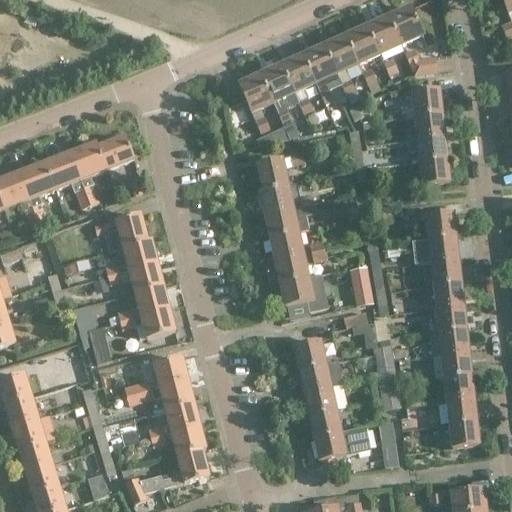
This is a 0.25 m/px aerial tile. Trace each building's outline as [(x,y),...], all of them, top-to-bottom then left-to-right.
[(511,0),(501,0),(508,16),(511,25),(511,0)] [(411,11),(390,20),(402,48),(423,38),(411,11)] [(368,30),(380,57),(402,48),(390,20),(368,30)] [(506,41),(511,39),(511,25),(502,29),(506,41)] [(347,40),(359,67),(380,57),(368,30),(347,40)] [(347,40),(325,49),(337,77),(341,86),(350,82),(346,73),(359,67),(347,40)] [(304,59),(316,86),(337,77),(325,49),(304,59)] [(414,53),(406,57),(411,68),(416,79),(435,77),(433,61),(418,63),(414,53)] [(282,69),(294,96),(316,86),(304,59),(282,69)] [(393,62),(384,66),(390,78),(399,74),(393,62)] [(282,69),(260,78),(273,106),(277,115),(286,111),(298,105),(294,96),(282,69)] [(372,72),(363,76),(368,88),(377,84),(372,72)] [(251,115),(273,106),(260,78),(239,88),(251,115)] [(350,82),(341,86),(347,97),(356,94),(350,82)] [(388,99),(382,88),(367,96),(373,107),(388,99)] [(329,91),(320,95),(325,107),(334,103),(329,91)] [(414,107),(404,108),(406,120),(415,119),(442,116),(439,92),(413,95),(414,107)] [(307,101),(298,105),(304,117),(313,113),(307,101)] [(349,114),(354,124),(362,120),(357,110),(349,114)] [(286,111),(277,115),(282,127),(291,123),(286,111)] [(442,116),(415,119),(418,142),(444,139),(442,116)] [(240,117),(229,125),(238,138),(249,131),(240,117)] [(255,125),(261,136),(270,132),(264,121),(255,125)] [(270,135),(256,142),(259,149),(275,145),(270,135)] [(349,136),(347,136),(349,148),(360,147),(358,135),(349,136)] [(343,137),(335,138),(338,153),(345,152),(343,137)] [(447,161),(444,139),(418,142),(408,143),(409,154),(419,153),(420,164),(447,161)] [(98,151),(102,160),(107,173),(135,163),(126,140),(98,151)] [(97,147),(71,157),(81,183),(84,191),(93,187),(90,179),(107,173),(102,160),(98,151),(97,147)] [(349,148),(351,161),(362,159),(360,147),(349,148)] [(71,157),(45,167),(55,193),(71,187),(74,195),(75,194),(84,191),(81,183),(71,157)] [(303,157),(258,167),(264,194),(288,189),(284,171),(293,169),(292,168),(305,166),(303,157)] [(351,161),(354,173),(364,172),(362,159),(351,161)] [(450,186),(447,161),(420,164),(423,189),(450,186)] [(45,167),(19,177),(29,203),(32,211),(41,207),(42,207),(39,199),(55,193),(45,167)] [(356,186),(366,184),(364,172),(354,173),(356,186)] [(19,177),(0,184),(0,204),(3,213),(19,207),(22,215),(23,214),(32,211),(29,203),(19,177)] [(143,196),(140,184),(131,186),(135,199),(143,196)] [(93,187),(84,191),(87,200),(96,196),(93,187)] [(264,194),(260,195),(265,218),(293,212),(302,210),(300,201),(297,187),(288,189),(264,194)] [(87,200),(84,191),(75,194),(79,203),(87,200)] [(87,200),(91,208),(99,205),(96,196),(87,200)] [(313,198),(300,201),(302,210),(315,207),(313,198)] [(82,212),(91,208),(87,200),(79,203),(82,212)] [(41,207),(32,211),(35,219),(44,216),(41,207)] [(304,219),(317,216),(315,207),(302,210),(304,219)] [(369,207),(358,209),(360,220),(371,218),(369,207)] [(293,212),(265,218),(270,241),(298,235),(307,233),(304,219),(302,210),(293,212)] [(35,219),(32,211),(23,214),(27,223),(35,219)] [(35,219),(39,228),(48,225),(44,216),(35,219)] [(426,219),(429,242),(455,239),(453,216),(426,219)] [(102,228),(94,230),(97,238),(108,235),(109,238),(105,239),(109,256),(123,252),(123,251),(148,245),(141,218),(102,228)] [(30,232),(39,228),(35,219),(27,223),(30,232)] [(70,231),(52,238),(55,247),(74,241),(70,231)] [(298,235),(270,241),(275,264),(303,258),(298,235)] [(432,266),(458,263),(455,239),(429,242),(432,266)] [(72,244),(53,250),(57,261),(76,254),(72,244)] [(127,266),(120,268),(122,277),(130,275),(158,268),(151,244),(148,245),(123,251),(123,252),(127,266)] [(312,256),(325,253),(323,244),(310,247),(312,256)] [(376,246),(366,248),(368,261),(379,259),(376,246)] [(19,252),(0,258),(0,259),(3,268),(22,262),(19,252)] [(325,253),(312,256),(315,265),(328,262),(325,253)] [(303,258),(275,264),(280,287),(308,280),(303,258)] [(44,259),(24,267),(29,281),(49,274),(44,259)] [(368,261),(370,273),(381,271),(379,259),(368,261)] [(432,266),(434,289),(461,286),(458,263),(432,266)] [(76,267),(64,270),(66,277),(78,274),(76,267)] [(372,304),(366,267),(349,270),(355,307),(372,304)] [(107,272),(109,281),(122,277),(120,268),(107,272)] [(130,275),(135,297),(163,290),(158,268),(130,275)] [(370,273),(372,285),(383,284),(381,271),(370,273)] [(59,284),(57,276),(48,279),(50,287),(59,284)] [(125,286),(122,277),(109,281),(111,290),(125,286)] [(327,311),(320,278),(308,281),(308,280),(280,287),(285,310),(308,305),(310,315),(327,311)] [(0,301),(1,302),(11,299),(5,279),(0,280),(0,301)] [(105,281),(93,285),(95,294),(108,291),(105,281)] [(57,309),(66,307),(59,284),(50,287),(57,309)] [(372,285),(374,298),(385,296),(383,284),(372,285)] [(461,286),(434,289),(437,312),(463,309),(461,286)] [(135,297),(141,319),(169,312),(163,290),(135,297)] [(374,298),(376,310),(387,308),(385,296),(374,298)] [(57,309),(58,316),(68,314),(66,307),(57,309)] [(378,318),(388,317),(387,308),(376,310),(378,318)] [(463,309),(437,312),(439,335),(466,333),(463,309)] [(169,312),(141,319),(147,343),(175,335),(169,312)] [(118,316),(121,325),(134,322),(132,313),(118,316)] [(364,315),(343,321),(345,332),(367,327),(364,315)] [(136,331),(134,322),(121,325),(123,334),(136,331)] [(8,324),(0,326),(0,351),(15,347),(8,324)] [(106,330),(90,334),(93,345),(109,341),(106,330)] [(439,336),(429,337),(431,351),(432,351),(433,360),(442,359),(468,356),(466,333),(439,335),(439,336)] [(294,350),(300,375),(326,369),(320,344),(294,350)] [(392,361),(390,349),(382,350),(384,362),(392,361)] [(384,362),(382,350),(373,352),(375,364),(384,362)] [(468,356),(442,359),(445,382),(471,379),(468,356)] [(158,383),(150,385),(152,393),(153,393),(160,391),(188,384),(182,361),(154,368),(158,383)] [(392,361),(384,362),(386,375),(394,373),(392,361)] [(142,362),(125,367),(127,377),(144,372),(142,362)] [(384,362),(375,364),(377,376),(386,375),(384,362)] [(305,396),(330,390),(326,369),(300,375),(305,396)] [(394,373),(386,375),(388,387),(396,386),(394,373)] [(126,378),(129,388),(147,384),(144,374),(126,378)] [(388,387),(386,375),(377,376),(379,388),(388,387)] [(0,390),(6,409),(31,402),(24,378),(0,384),(0,390)] [(471,379),(445,382),(447,405),(474,402),(471,379)] [(150,384),(125,391),(128,400),(153,393),(150,385),(150,384)] [(160,391),(153,393),(155,402),(162,400),(166,414),(194,406),(188,384),(160,391)] [(396,386),(388,387),(390,399),(398,398),(396,386)] [(388,387),(379,388),(381,401),(390,399),(388,387)] [(81,390),(87,408),(95,406),(90,388),(81,390)] [(310,419),(336,413),(330,390),(305,396),(310,419)] [(130,409),(155,402),(153,393),(128,400),(130,409)] [(392,412),(401,410),(398,398),(390,399),(392,412)] [(390,399),(381,401),(383,413),(392,412),(390,399)] [(38,423),(31,402),(6,409),(12,431),(38,423)] [(474,402),(447,405),(450,429),(476,426),(474,402)] [(102,428),(95,406),(87,408),(94,431),(102,428)] [(155,417),(154,406),(132,409),(133,419),(155,417)] [(169,427),(162,429),(164,438),(172,436),(200,429),(194,406),(166,414),(169,427)] [(315,442),(341,436),(336,413),(310,419),(315,442)] [(38,423),(12,431),(19,453),(45,446),(56,442),(49,420),(38,423)] [(479,449),(476,426),(450,429),(452,452),(479,449)] [(101,454),(109,451),(102,428),(94,431),(101,454)] [(162,429),(148,433),(151,442),(164,438),(162,429)] [(172,436),(178,460),(202,453),(206,452),(200,429),(172,436)] [(341,436),(315,442),(320,465),(346,459),(370,454),(365,431),(341,436)] [(153,451),(167,447),(164,438),(151,442),(153,451)] [(411,471),(448,465),(444,440),(407,446),(411,471)] [(381,444),(383,468),(396,467),(395,443),(381,444)] [(45,446),(19,453),(26,476),(52,468),(62,465),(59,454),(48,458),(45,446)] [(92,448),(85,450),(87,457),(94,455),(92,448)] [(116,473),(109,451),(101,454),(107,476),(116,473)] [(202,453),(178,460),(181,474),(173,476),(174,480),(162,483),(161,479),(138,485),(137,482),(125,487),(135,509),(146,504),(144,497),(185,487),(209,480),(202,453)] [(58,490),(52,468),(26,476),(33,498),(58,490)] [(132,472),(122,475),(124,480),(134,477),(132,472)] [(65,511),(62,503),(58,490),(33,498),(37,511),(65,511)] [(453,511),(485,511),(483,493),(451,496),(453,511)] [(429,499),(430,508),(443,507),(441,497),(429,499)]
